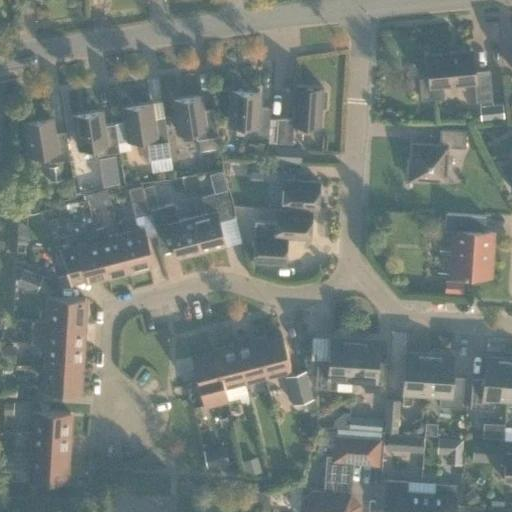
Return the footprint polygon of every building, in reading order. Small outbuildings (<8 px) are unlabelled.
[(427,54),(429,75),(419,76),(421,97),(444,95),(442,84),(474,80),(476,100),(492,99),(489,67),(473,69),(471,49),(427,54)] [(270,116),(268,134),(268,139),(293,141),(294,123),(320,125),(322,105),(324,105),(326,104),(327,89),(325,88),(323,88),(323,84),(296,83),(294,117),(270,116)] [(268,134),(270,116),(270,106),(258,105),(259,89),(233,88),(230,122),(247,123),(246,133),(268,134)] [(196,137),(199,137),(200,148),(219,145),(217,134),(218,134),(214,106),(201,108),(199,92),(173,96),(179,131),(195,128),(196,137)] [(126,119),(115,121),(118,140),(129,138),(146,136),(147,145),(148,145),(150,156),(171,152),(169,141),(168,141),(164,114),(152,115),(150,100),(124,104),(126,119)] [(480,105),(481,117),(503,116),(502,103),(480,105)] [(97,152),(119,149),(118,140),(115,121),(103,123),(100,108),(74,112),(80,146),(96,143),(97,152)] [(49,160),(70,157),(66,129),(53,131),(51,115),(25,119),(30,154),(47,151),(49,160)] [(408,178),(427,179),(427,177),(445,178),(447,144),(465,145),(466,128),(440,127),(439,143),(413,141),(411,161),(409,161),(408,178)] [(278,143),(276,159),(300,161),(301,145),(278,143)] [(252,159),(251,176),(278,178),(279,160),(252,159)] [(62,177),(60,163),(48,164),(51,179),(62,177)] [(318,206),(319,179),(283,177),(282,204),(318,206)] [(128,186),(135,214),(149,210),(142,183),(128,186)] [(110,195),(108,187),(95,190),(96,198),(110,195)] [(206,211),(192,214),(201,249),(225,243),(218,218),(232,214),(225,187),(202,193),(206,211)] [(108,273),(95,226),(94,227),(87,197),(76,200),(81,222),(84,221),(89,241),(61,248),(70,283),(108,273)] [(201,249),(192,214),(178,218),(173,201),(150,207),(157,234),(171,230),(177,255),(201,249)] [(310,236),(311,209),(276,207),(275,220),(255,218),(252,258),(282,260),(284,234),(310,236)] [(454,229),(451,271),(489,274),(492,230),(484,229),(485,214),(445,211),(444,228),(454,229)] [(105,224),(95,226),(108,273),(129,268),(120,233),(108,236),(105,224)] [(120,233),(129,268),(154,261),(145,227),(120,233)] [(17,282),(35,289),(42,274),(24,266),(17,282)] [(463,291),(463,279),(445,278),(445,290),(463,291)] [(48,319),(84,321),(85,296),(49,294),(48,319)] [(82,343),(84,321),(48,319),(32,318),(30,340),(46,341),(82,343)] [(259,338),(268,373),(290,367),(281,332),(259,338)] [(337,376),(352,377),(354,336),(330,335),(329,356),(317,355),(315,385),(336,387),(337,376)] [(354,336),(352,377),(364,377),(364,388),(387,390),(389,359),(377,359),(378,338),(354,336)] [(246,378),(268,373),(259,338),(237,343),(246,378)] [(46,341),(45,363),(81,365),(82,343),(46,341)] [(16,343),(0,342),(0,344),(0,359),(14,360),(16,343)] [(237,343),(215,349),(221,373),(224,384),(246,378),(237,343)] [(192,355),(198,379),(221,373),(215,349),(192,355)] [(412,391),(427,392),(429,351),(405,350),(403,390),(402,401),(411,402),(412,391)] [(453,353),(429,351),(427,392),(440,393),(439,404),(462,405),(464,374),(452,374),(453,353)] [(483,395),(506,397),(509,357),(485,355),(484,376),(472,375),(470,406),(482,406),(483,395)] [(79,391),(81,365),(45,363),(43,388),(79,391)] [(306,368),(285,374),(293,402),(313,396),(306,368)] [(227,397),(224,384),(221,373),(198,379),(204,403),(227,397)] [(17,380),(4,379),(4,381),(0,380),(0,389),(3,390),(3,393),(17,393),(17,380)] [(384,429),(396,429),(398,397),(386,397),(384,429)] [(14,399),(4,398),(3,413),(13,413),(14,399)] [(34,408),(33,431),(69,433),(70,410),(34,408)] [(380,430),(381,416),(367,415),(366,428),(380,430)] [(424,422),(421,418),(416,418),(412,421),(412,426),(415,430),(420,430),(423,427),(424,422)] [(33,431),(31,454),(67,456),(69,433),(33,431)] [(379,462),(381,435),(334,432),(332,453),(326,453),(324,489),(313,488),(301,498),(300,511),(359,511),(360,502),(350,490),(353,460),(379,462)] [(388,432),(387,447),(423,449),(423,434),(388,432)] [(462,445),(462,437),(438,435),(437,447),(449,448),(449,444),(462,445)] [(501,459),(502,439),(473,437),(472,458),(501,459)] [(12,451),(0,450),(0,462),(11,463),(12,451)] [(503,478),(511,478),(511,450),(505,450),(503,478)] [(67,456),(31,454),(30,477),(66,480),(67,456)] [(418,511),(421,479),(384,477),(382,507),(394,508),(393,511),(418,511)] [(454,511),(456,482),(421,479),(418,511),(454,511)] [(471,503),(480,497),(472,487),(463,493),(471,503)] [(269,505),(269,490),(258,490),(258,505),(269,505)]
